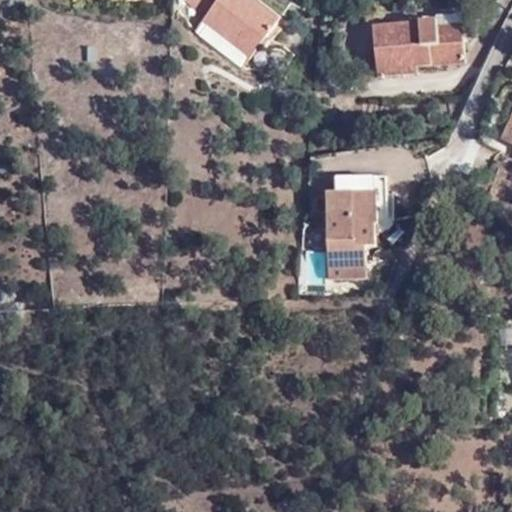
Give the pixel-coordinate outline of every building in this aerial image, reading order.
[(195,0),(211,14),(222,0),(195,0)] [(255,0),(222,0),(211,14),(209,16),(256,51),(281,21),(255,0)] [(247,62),(256,51),(209,16),(200,27),(247,62)] [(460,67),(459,43),(435,43),(435,29),(435,18),(408,19),(408,32),(371,33),(373,77),(414,76),(413,67),(460,67)] [(435,43),(459,43),(459,29),(435,29),(435,43)] [(511,112),(501,135),(511,140),(511,112)] [(382,175),(332,176),(332,193),(321,194),(322,276),(360,276),(359,246),(370,245),(369,222),(373,222),(373,192),(382,192),(382,175)]
